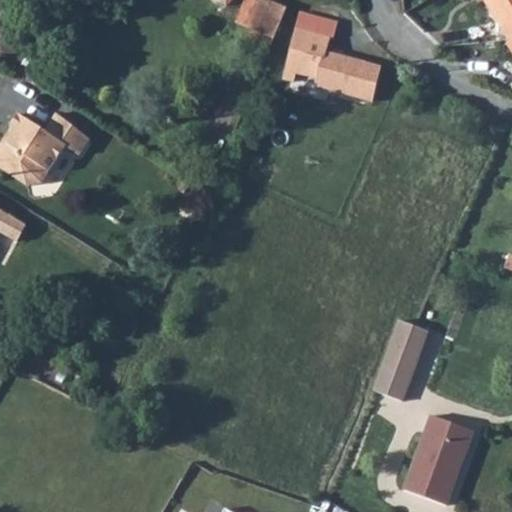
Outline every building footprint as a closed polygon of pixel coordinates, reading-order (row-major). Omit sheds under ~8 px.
[(261,0),(249,27),(272,37),(285,7),(268,0),(261,0)] [(511,0),(486,0),(497,17),(511,40),(511,0)] [(295,26),(330,36),(336,21),(299,12),(295,26)] [(295,26),(290,49),(282,78),(370,101),(378,67),(326,52),(328,41),(330,36),(295,26)] [(21,67),(27,71),(32,63),(25,60),(21,67)] [(0,169),(13,178),(28,145),(60,156),(66,146),(76,152),(85,139),(50,113),(40,128),(16,113),(8,125),(13,133),(6,144),(3,143),(0,147),(0,169)] [(13,178),(35,193),(60,156),(28,145),(13,178)] [(24,245),(35,225),(0,207),(0,240),(2,237),(24,245)] [(377,392),(405,402),(431,332),(403,322),(377,392)] [(406,491),(448,508),(476,434),(434,418),(415,469),(406,491)]
